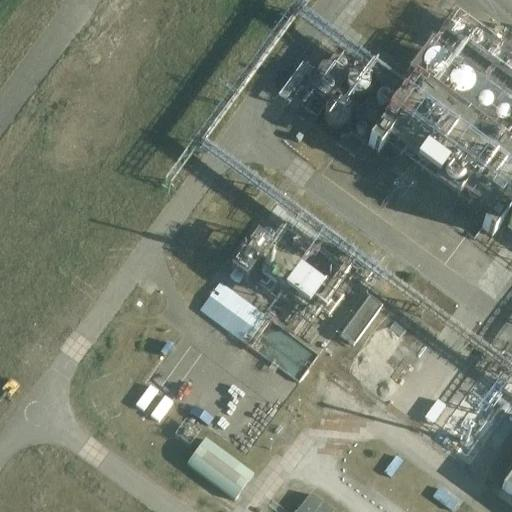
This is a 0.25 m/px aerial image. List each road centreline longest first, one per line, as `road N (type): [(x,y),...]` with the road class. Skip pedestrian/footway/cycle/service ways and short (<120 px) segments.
road 1 (unknown): [(511,329),(242,132)]
road 2 (unknown): [(248,511),(289,459),(313,461),(389,511)]
